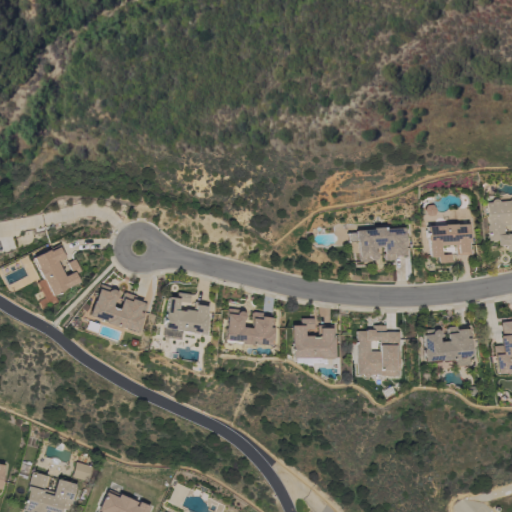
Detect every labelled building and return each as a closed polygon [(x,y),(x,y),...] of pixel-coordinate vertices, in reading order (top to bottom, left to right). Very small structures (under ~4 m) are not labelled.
[(508,201),(508,200),(511,199),(511,251),(505,252),(505,245),(495,246),(495,241),(486,241),(485,226),(486,226),(485,217),(486,217),(485,203),(490,202),(491,201),(492,200),(494,199),(496,199),(497,200),(498,202),(508,201)] [(442,226),(442,225),(454,224),(454,225),(467,224),(469,255),(454,256),(453,245),(438,246),(438,255),(448,255),(449,263),(436,263),(435,257),(427,257),(426,241),(425,241),(424,227),(442,226)] [(368,261),(357,262),(356,243),(346,243),(345,233),(354,233),(354,231),(372,230),(372,228),(385,227),(385,229),(403,228),(404,245),(405,256),(392,257),(392,260),(383,261),(383,259),(381,260),(381,254),(382,254),(382,247),(372,248),(373,252),(374,253),(375,255),(374,257),(373,259),(371,260),(369,260),(368,259),(368,261)] [(41,280),(40,280),(35,269),(30,258),(57,245),(64,258),(55,262),(61,276),(69,273),(65,263),(72,259),(78,271),(72,274),(76,282),(61,289),(61,290),(49,296),(41,280)] [(109,307),(116,310),(120,299),(119,299),(121,293),(122,294),(122,293),(134,297),(132,300),(144,304),(140,316),(140,315),(134,332),(117,327),(117,328),(102,323),(103,321),(86,316),(91,302),(92,302),(98,284),(109,288),(109,289),(111,290),(113,291),(114,292),(115,295),(115,297),(114,298),(111,301),(109,307)] [(162,314),(163,314),(165,297),(174,298),(175,293),(188,295),(187,303),(176,301),(175,311),(182,312),(182,310),(191,311),(192,302),(206,304),(202,336),(189,334),(189,333),(160,328),(162,314)] [(238,327),(248,328),(249,319),(248,319),(248,313),(250,313),(250,312),(260,313),(259,317),(271,318),(268,346),(250,344),(250,345),(237,344),(237,342),(220,340),(221,328),(222,328),(223,314),(224,314),(224,309),(230,309),(230,315),(233,315),(233,313),(234,312),(236,311),(239,312),(241,313),(241,315),(241,317),(241,319),(239,320),(238,327)] [(287,326),(297,326),(297,319),(311,319),(311,329),(301,329),(301,336),(309,336),(309,337),(314,337),(314,326),(331,326),(331,358),(330,358),(330,359),(317,359),(317,358),(307,358),(307,366),(298,366),(298,358),(287,358),(287,326)] [(511,321),(511,373),(501,375),(501,373),(493,374),(490,347),(497,346),(496,336),(499,336),(498,323),(511,321)] [(370,330),(370,325),(383,325),(383,332),(397,332),(397,376),(378,376),(378,374),(367,374),(366,376),(365,378),(362,378),(360,377),(359,376),(359,375),(353,375),(353,364),(353,331),(362,331),(363,330),(370,330)] [(436,342),(446,341),(444,327),(451,327),(452,333),(453,333),(453,330),(463,329),(463,330),(467,329),(470,357),(466,357),(467,365),(453,366),(452,360),(448,360),(448,361),(441,362),(440,361),(439,361),(439,360),(421,362),(420,350),(421,350),(419,331),(429,329),(429,331),(431,330),(433,330),(435,330),(437,332),(437,334),(437,336),(436,338),(436,342)] [(73,461),(90,466),(86,481),(69,476),(73,461)] [(41,489),(51,492),(54,479),(74,485),(69,502),(70,502),(68,511),(59,508),(57,511),(23,511),(20,511),(25,491),(24,491),(29,472),(45,477),(41,489)] [(98,511),(95,511),(103,492),(105,493),(106,490),(113,493),(111,496),(115,498),(117,494),(134,502),(132,506),(135,507),(137,502),(147,507),(145,511),(98,511)]
